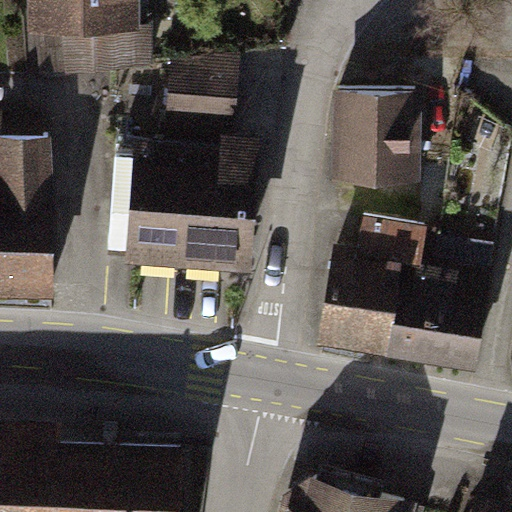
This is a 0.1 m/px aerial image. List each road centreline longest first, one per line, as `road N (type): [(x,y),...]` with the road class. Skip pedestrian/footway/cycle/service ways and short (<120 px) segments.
road 1 (residential): [(270,380),(322,47),(354,0)]
road 2 (secondary): [(0,344),(270,380)]
road 3 (secondary): [(270,380),(511,425)]
road 4 (residential): [(241,511),(270,380)]
